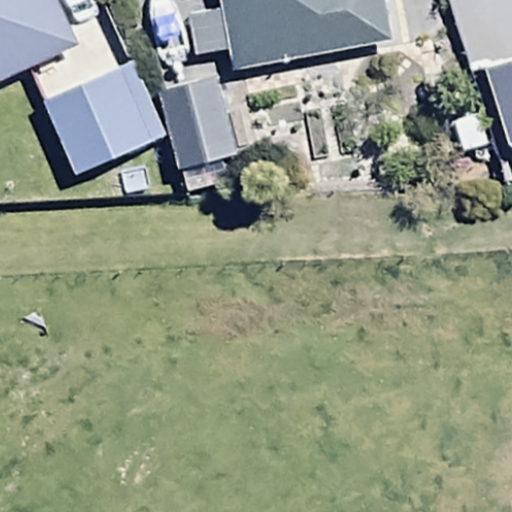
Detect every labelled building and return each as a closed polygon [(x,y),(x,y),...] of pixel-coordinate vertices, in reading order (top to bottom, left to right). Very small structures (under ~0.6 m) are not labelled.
[(0,0),(0,95),(81,59),(55,0),(0,0)] [(219,0),(222,16),(186,23),(195,69),(233,62),(237,81),(392,52),(381,0),(219,0)] [(511,73),(488,82),(511,150),(511,73)] [(125,84),(47,120),(82,194),(159,159),(125,84)] [(215,94),(164,109),(188,190),(240,174),(215,94)]
